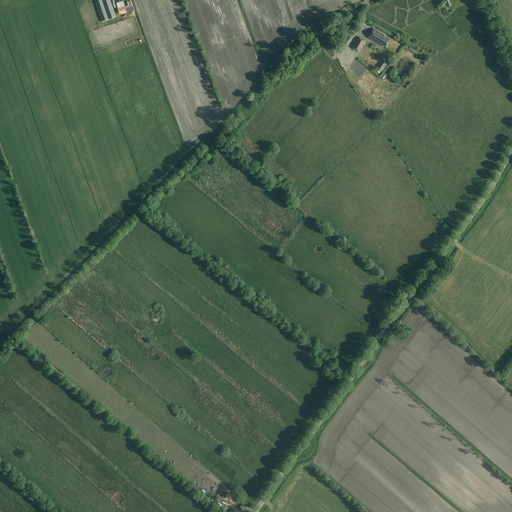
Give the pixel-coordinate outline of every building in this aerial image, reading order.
[(116,16),(113,8),(117,7),(118,9),(119,14),(121,14),(133,10),(131,4),(124,6),(122,0),(121,0),(115,2),(114,0),(110,0),(112,3),(111,3),(110,0),(98,0),(94,1),(101,21),(116,16)] [(384,36),(385,35),(374,29),(368,38),(385,47),(390,39),(384,36)] [(347,45),(353,36),(345,31),(342,36),(345,37),(342,42),(347,45)] [(359,52),(366,41),(358,36),(352,48),(359,52)] [(376,70),(381,74),(389,62),(384,59),(376,70)] [(359,62),(351,69),(359,77),(367,70),(359,62)]
